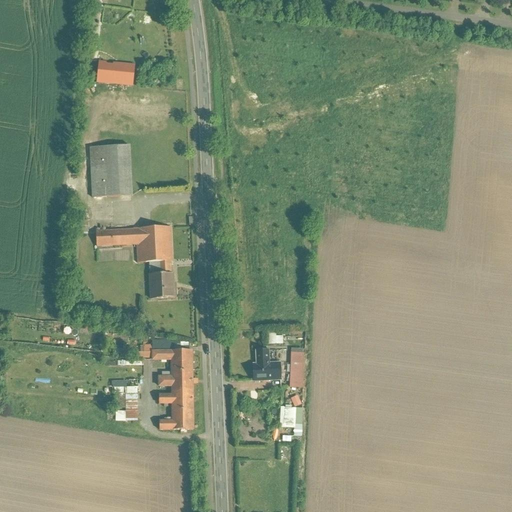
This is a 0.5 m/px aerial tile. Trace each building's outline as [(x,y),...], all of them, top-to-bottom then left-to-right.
[(139,66),(102,63),(101,80),(138,83),(139,66)] [(134,147),(94,148),(96,198),(137,196),(134,147)] [(175,228),(98,231),(99,247),(140,245),(141,264),(163,263),(164,274),(152,275),(153,299),(178,298),(175,228)] [(270,331),(271,347),(286,346),(286,337),(279,337),(279,331),(270,331)] [(98,334),(97,340),(111,342),(112,335),(98,334)] [(148,358),(147,346),(139,347),(140,353),(129,354),(128,350),(113,352),(113,355),(118,355),(120,362),(148,358)] [(256,365),(256,382),(285,381),(284,362),(274,363),(273,349),(259,350),(260,364),(256,365)] [(295,349),(293,388),(307,388),(308,349),(295,349)] [(194,351),(153,351),(153,362),(172,362),(172,376),(160,376),(160,387),(173,387),(173,395),(160,395),(161,406),(173,406),(174,422),(160,422),(160,431),(196,431),(194,351)] [(124,397),(124,389),(112,389),(112,397),(124,397)] [(115,423),(138,423),(136,389),(124,389),(125,412),(114,413),(115,423)] [(298,397),(291,399),(293,408),(300,406),(298,397)] [(306,409),(282,407),(281,427),(296,428),(296,435),(304,436),(304,429),(306,409)]
